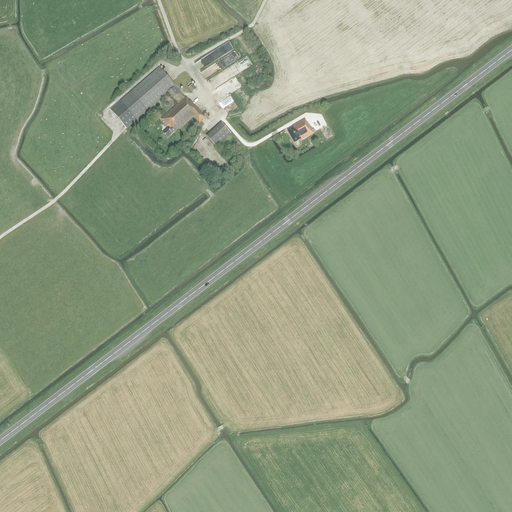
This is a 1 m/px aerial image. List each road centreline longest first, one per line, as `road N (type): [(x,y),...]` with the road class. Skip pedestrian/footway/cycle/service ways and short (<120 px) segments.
road 1 (trunk): [(0,440),(511,49)]
road 2 (track): [(0,239),(57,198),(112,141),(120,131),(103,113),(159,64),(178,69),(250,26),(265,0)]
road 3 (unclassified): [(221,118),(179,54),(158,0)]
